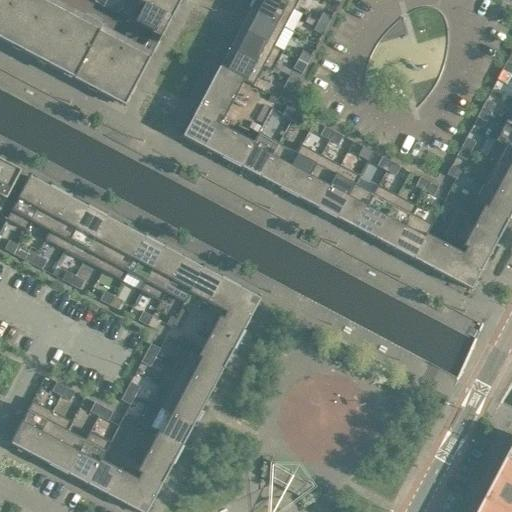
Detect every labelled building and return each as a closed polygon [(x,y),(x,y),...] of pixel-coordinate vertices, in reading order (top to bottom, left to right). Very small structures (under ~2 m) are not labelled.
[(0,0),(0,39),(22,51),(74,79),(125,106),(150,59),(59,10),(39,0),(0,0)] [(126,0),(119,14),(162,37),(172,17),(140,0),(126,0)] [(181,0),(140,0),(172,17),(181,0)] [(294,8),(278,0),(255,0),(250,9),(284,28),(294,8)] [(278,0),(294,8),(298,0),(278,0)] [(284,28),(250,9),(240,29),(274,47),(275,46),(284,28)] [(332,17),(323,12),(318,21),(327,26),(332,17)] [(313,30),(323,35),(327,26),(318,21),(313,30)] [(272,71),(283,50),(275,46),(274,47),(240,29),(230,48),(264,66),(263,67),(272,71)] [(244,81),(253,86),(263,67),(264,66),(230,48),(219,68),(244,81)] [(312,55),(303,50),(298,59),(307,64),(312,55)] [(293,68),(302,73),(307,64),(298,59),(293,68)] [(511,73),(511,63),(507,61),(502,70),(511,75),(511,73)] [(244,81),(219,68),(209,87),(234,100),(244,81)] [(497,79),(507,84),(511,75),(502,70),(497,79)] [(297,83),(288,78),(283,87),(292,92),(297,83)] [(220,117),(223,119),(234,100),(209,87),(199,106),(220,117)] [(496,104),(487,99),(482,108),(491,113),(496,104)] [(217,123),(220,117),(199,106),(183,137),(203,147),(216,123),(217,123)] [(287,106),(282,115),(291,120),(296,111),(287,106)] [(477,117),(486,122),(491,113),(482,108),(477,117)] [(300,125),(305,116),(296,111),(291,120),(300,125)] [(496,140),(511,148),(511,124),(506,121),(496,140)] [(222,158),(235,133),(217,123),(216,123),(203,147),(222,158)] [(325,126),(320,135),(329,140),(334,131),(325,126)] [(338,145),(343,136),(334,131),(329,140),(338,145)] [(241,168),(254,143),(253,142),(235,133),(222,158),(241,168)] [(258,133),(253,142),(254,143),(241,168),(260,178),(278,144),(258,133)] [(476,142),(467,137),(462,146),(471,151),(476,142)] [(485,160),(494,165),(495,164),(511,172),(511,148),(496,140),(485,160)] [(278,144),(260,178),(279,188),(297,154),(296,153),(278,144)] [(301,145),(296,153),(297,154),(279,188),(298,198),(321,155),(301,145)] [(363,146),(358,156),(367,160),(372,151),(363,146)] [(457,155),(466,160),(471,151),(462,146),(457,155)] [(321,155),(298,198),(317,208),(340,165),(321,155)] [(382,157),(377,166),(386,171),(391,161),(382,157)] [(395,175),(400,166),(391,161),(386,171),(395,175)] [(0,207),(18,173),(0,164),(0,163),(0,207)] [(485,183),(511,197),(511,172),(495,164),(494,165),(485,183)] [(356,185),(360,176),(340,165),(317,208),(337,218),(355,184),(356,185)] [(447,174),(456,179),(461,170),(451,165),(447,174)] [(6,219),(27,231),(32,222),(31,221),(49,187),(29,177),(6,219)] [(420,177),(416,186),(425,191),(429,182),(420,177)] [(434,196),(438,186),(429,182),(425,191),(434,196)] [(474,203),(483,208),(508,221),(511,213),(511,197),(485,183),(474,203)] [(374,195),(373,194),(356,185),(355,184),(337,218),(356,228),(374,195)] [(377,185),(373,194),(374,195),(356,228),(375,239),(397,196),(377,185)] [(31,221),(32,222),(49,231),(50,231),(68,197),(49,187),(31,221)] [(413,215),(418,206),(397,196),(375,239),(394,249),(412,215),(413,215)] [(49,231),(45,240),(65,250),(87,207),(68,197),(50,231),(49,231)] [(87,207),(65,250),(84,260),(106,218),(87,207)] [(508,221),(483,208),(473,227),(498,240),(508,221)] [(432,225),(413,215),(412,215),(394,249),(413,259),(426,234),(427,235),(432,225)] [(106,218),(84,260),(103,271),(126,228),(106,218)] [(498,240),(473,227),(463,246),(488,259),(498,240)] [(123,281),(128,272),(127,272),(145,238),(126,228),(103,271),(123,281)] [(426,234),(413,259),(432,269),(445,244),(427,235),(426,234)] [(127,272),(128,272),(145,281),(146,282),(164,248),(145,238),(127,272)] [(13,254),(18,245),(9,240),(4,249),(13,254)] [(445,244),(432,269),(451,279),(464,254),(463,254),(445,244)] [(463,246),(466,248),(463,254),(464,254),(451,279),(471,290),(488,259),(463,246)] [(140,290),(161,301),(166,293),(165,292),(183,258),(164,248),(146,282),(145,281),(140,290)] [(28,251),(24,260),(33,265),(37,255),(28,251)] [(42,269),(46,260),(37,255),(33,265),(42,269)] [(185,303),(190,293),(203,269),(183,258),(165,292),(166,293),(185,303)] [(203,269),(190,293),(209,303),(222,279),(203,269)] [(67,271),(62,280),(71,285),(76,276),(67,271)] [(80,290),(85,280),(76,276),(71,285),(80,290)] [(222,279),(209,303),(226,313),(228,314),(241,289),(222,279)] [(226,313),(223,318),(222,320),(244,331),(260,299),(241,289),(228,314),(226,313)] [(105,291),(100,300),(109,305),(114,296),(105,291)] [(118,310),(123,301),(114,296),(109,305),(118,310)] [(181,309),(173,325),(180,329),(189,312),(181,309)] [(143,311),(138,320),(147,325),(152,316),(143,311)] [(156,330),(161,321),(152,316),(147,325),(156,330)] [(223,318),(220,317),(209,337),(233,350),(244,331),(222,320),(223,318)] [(182,335),(178,343),(189,348),(193,341),(182,335)] [(199,356),(223,369),(233,350),(209,337),(199,355),(199,356)] [(160,349),(151,344),(146,353),(155,358),(160,349)] [(199,355),(181,346),(170,366),(213,388),(223,369),(199,356),(199,355)] [(141,362),(150,367),(155,358),(146,353),(141,362)] [(213,388),(170,366),(160,385),(203,407),(213,388)] [(56,382),(52,391),(61,396),(65,387),(56,382)] [(140,387),(131,382),(126,391),(135,396),(140,387)] [(203,407),(160,385),(150,404),(193,427),(203,407)] [(70,401),(74,392),(65,387),(61,396),(70,401)] [(121,400),(130,405),(135,396),(126,391),(121,400)] [(33,401),(10,443),(30,454),(53,411),(33,401)] [(95,403),(90,412),(99,416),(104,407),(95,403)] [(139,424),(158,433),(183,446),(193,427),(150,404),(139,424)] [(108,421),(113,412),(104,407),(99,416),(108,421)] [(68,431),(73,422),(53,411),(30,454),(49,464),(67,430),(68,431)] [(85,440),(68,431),(67,430),(49,464),(68,474),(86,440),(85,440)] [(111,442),(90,431),(85,440),(86,440),(68,474),(87,484),(100,460),(101,460),(111,442)] [(183,446),(158,433),(148,452),(173,465),(183,446)] [(137,472),(141,474),(141,472),(163,484),(173,465),(148,452),(137,472)] [(511,484),(511,459),(505,456),(495,475),(511,484)] [(100,460),(87,484),(106,495),(119,470),(101,460),(100,460)] [(281,468),(275,479),(286,485),(293,474),(281,468)] [(119,470),(106,495),(125,505),(139,480),(137,479),(119,470)] [(141,472),(141,474),(137,479),(139,480),(125,505),(138,511),(147,511),(163,484),(141,472)] [(293,474),(286,488),(297,494),(305,480),(293,474)] [(485,494),(511,508),(511,484),(495,475),(485,494)] [(475,511),(511,511),(511,508),(485,494),(475,511)]
